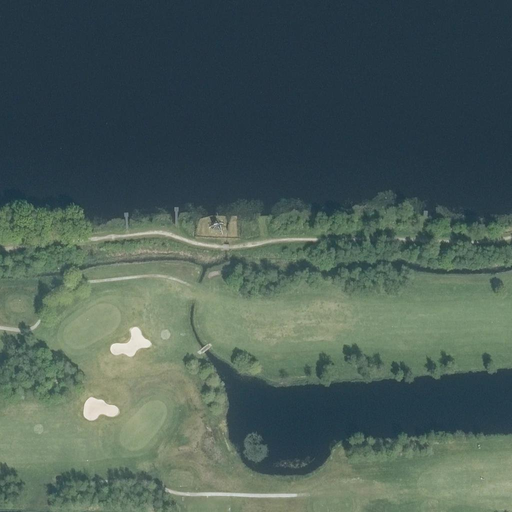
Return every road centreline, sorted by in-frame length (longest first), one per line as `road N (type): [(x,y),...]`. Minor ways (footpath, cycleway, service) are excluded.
road 1 (track): [(0,328),(29,330),(48,295),(77,284),(161,276),(195,288)]
road 2 (track): [(100,481),(140,481),(185,495),(296,496)]
